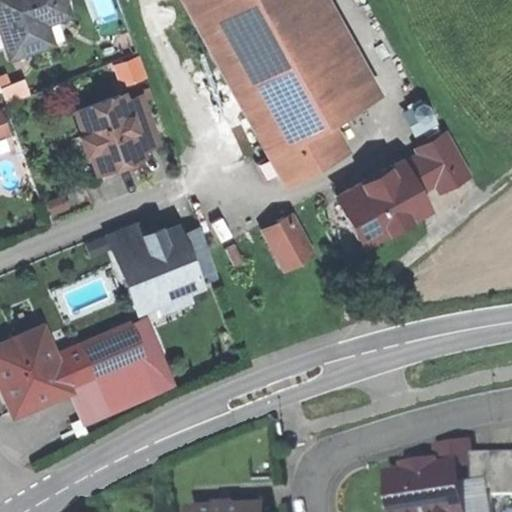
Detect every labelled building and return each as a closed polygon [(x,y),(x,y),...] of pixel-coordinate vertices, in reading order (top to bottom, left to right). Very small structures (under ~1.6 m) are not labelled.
[(65,11),(60,0),(0,0),(0,30),(8,53),(48,40),(41,19),(65,11)] [(295,0),(181,0),(266,153),(308,129),(354,104),(295,0)] [(139,50),(111,60),(119,83),(147,74),(139,50)] [(0,83),(6,101),(31,92),(25,74),(0,82),(0,83)] [(87,148),(94,169),(126,158),(124,150),(137,146),(118,93),(73,110),(81,132),(77,133),(83,150),(87,148)] [(408,130),(432,122),(424,100),(401,108),(408,130)] [(308,129),(266,153),(281,179),(315,160),(309,151),(317,146),(308,129)] [(328,195),(359,250),(429,211),(424,202),(469,177),(443,131),(328,195)] [(264,235),(282,265),(308,250),(291,220),(264,235)] [(142,239),(112,251),(134,306),(155,298),(182,287),(196,282),(177,235),(173,226),(158,232),(156,227),(140,234),(142,239)] [(177,235),(196,282),(215,274),(198,227),(177,235)] [(182,287),(155,298),(159,310),(187,299),(182,287)] [(142,315),(124,323),(131,338),(149,331),(142,315)] [(79,342),(93,375),(139,355),(131,338),(124,323),(79,342)] [(38,325),(0,341),(0,386),(10,410),(65,387),(93,375),(79,342),(55,353),(56,356),(52,358),(38,325)] [(149,331),(131,338),(139,355),(149,378),(166,370),(149,331)] [(149,378),(139,355),(93,375),(65,387),(78,417),(152,385),(149,378)] [(166,370),(149,378),(152,385),(155,391),(172,384),(166,370)] [(468,445),(440,449),(443,469),(456,467),(471,464),(468,445)] [(511,455),(494,456),(495,489),(495,497),(511,496),(511,455)] [(495,489),(494,456),(474,457),(475,490),(495,489)] [(393,476),(398,511),(462,511),(456,467),(443,469),(438,470),(436,463),(415,466),(416,473),(393,476)]
